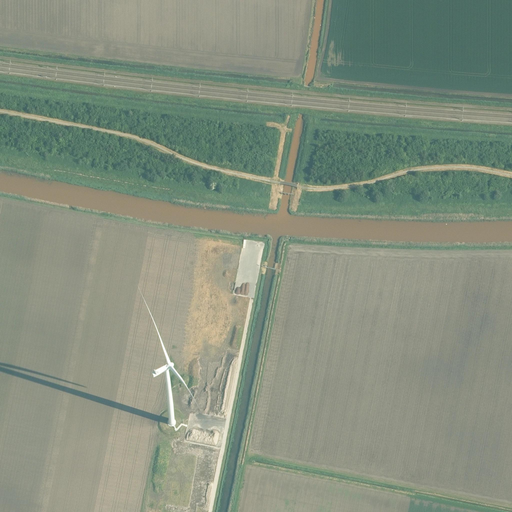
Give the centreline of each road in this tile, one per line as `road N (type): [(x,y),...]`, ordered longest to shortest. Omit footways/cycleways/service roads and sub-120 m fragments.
road 1 (track): [(511,109),(0,58)]
road 2 (track): [(511,127),(0,76)]
